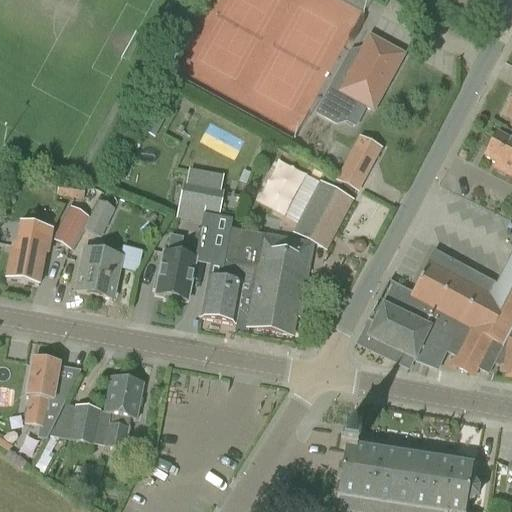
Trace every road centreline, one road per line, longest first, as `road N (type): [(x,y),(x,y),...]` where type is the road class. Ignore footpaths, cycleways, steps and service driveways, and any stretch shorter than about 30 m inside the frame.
road 1 (residential): [(317,375),(507,20)]
road 2 (tertiary): [(317,375),(0,317)]
road 3 (tertiary): [(511,409),(317,375)]
road 4 (tertiary): [(230,511),(317,375)]
